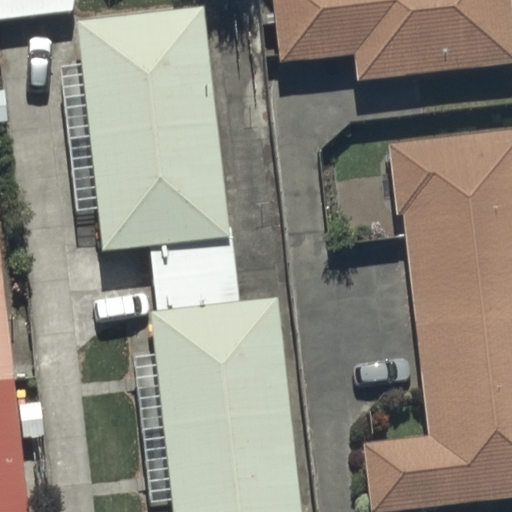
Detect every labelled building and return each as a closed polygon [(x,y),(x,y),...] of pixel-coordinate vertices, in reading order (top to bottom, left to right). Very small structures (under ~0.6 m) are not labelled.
[(0,0),(0,35),(75,26),(71,0),(0,0)] [(271,0),(277,80),(352,74),(354,96),(511,83),(511,37),(509,0),(271,0)] [(201,29),(75,42),(100,272),(150,267),(157,331),(149,332),(167,511),(296,511),(276,317),(238,320),(229,235),(223,236),(201,29)] [(511,511),(511,148),(387,161),(395,231),(402,231),(425,452),(362,458),(366,511),(511,511)] [(0,511),(25,511),(0,272),(0,511)]
